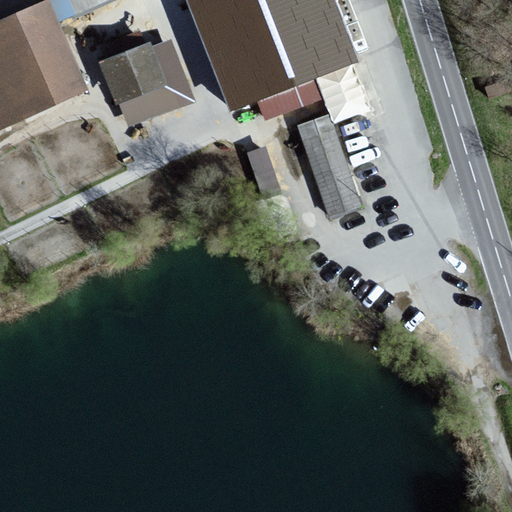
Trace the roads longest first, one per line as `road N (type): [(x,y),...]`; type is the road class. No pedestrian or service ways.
road 1 (tertiary): [(511,304),(420,0)]
road 2 (track): [(416,223),(511,493)]
road 3 (unknown): [(250,133),(232,77),(189,0)]
